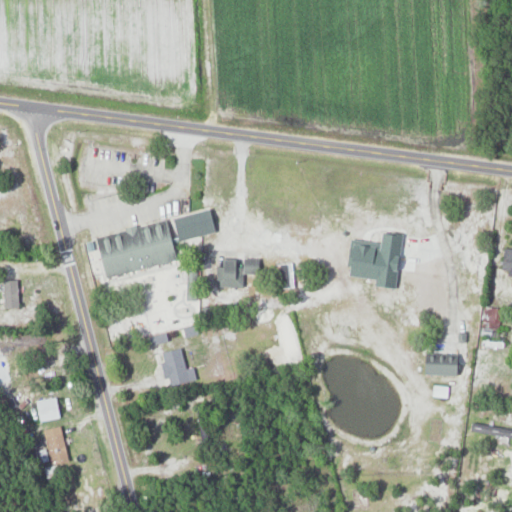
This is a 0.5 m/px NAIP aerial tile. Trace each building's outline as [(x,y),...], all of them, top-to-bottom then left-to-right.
[(98,277),(171,260),(161,219),(89,236),(98,277)] [(499,270),(506,270),(507,277),(511,277),(511,247),(498,248),(499,270)] [(214,258),(214,285),(239,285),(239,274),(254,274),(254,258),(214,258)] [(0,307),(16,307),(16,279),(0,278),(0,307)] [(498,306),(481,306),(481,328),(498,328),(498,306)] [(154,354),(166,386),(188,378),(175,346),(154,354)] [(453,354),(419,354),(419,374),(453,374),(453,354)] [(36,421),(57,416),(52,396),(30,401),(36,421)] [(198,446),(209,445),(206,411),(194,412),(198,446)] [(472,431),(511,438),(511,428),(473,422),(472,431)] [(68,459),(61,432),(39,437),(46,464),(68,459)]
